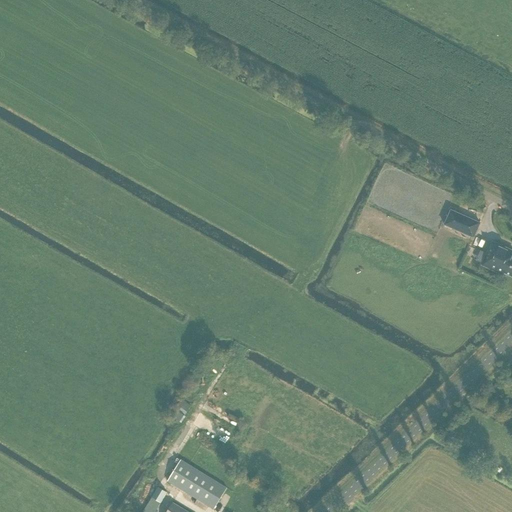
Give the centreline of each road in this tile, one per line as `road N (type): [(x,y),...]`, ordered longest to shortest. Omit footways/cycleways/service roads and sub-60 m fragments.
road 1 (unclassified): [(511,213),(120,0)]
road 2 (unclassified): [(332,511),(511,343)]
